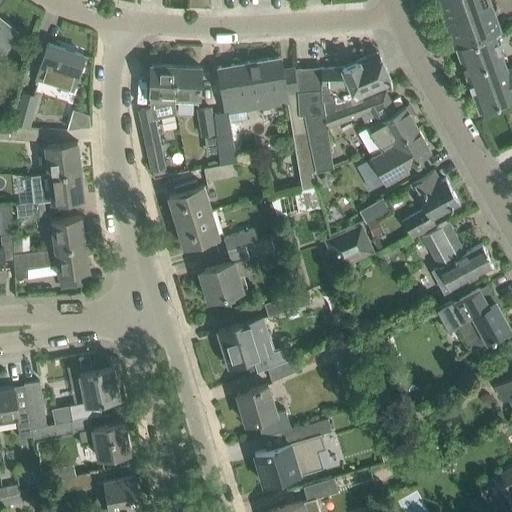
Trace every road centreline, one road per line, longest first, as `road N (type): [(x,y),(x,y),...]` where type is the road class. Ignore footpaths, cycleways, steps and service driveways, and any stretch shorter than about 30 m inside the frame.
road 1 (residential): [(147,305),(112,113),(121,20)]
road 2 (residential): [(395,16),(255,25),(121,20)]
road 3 (tertiary): [(511,230),(395,16)]
road 4 (residential): [(224,511),(175,346),(147,305)]
road 5 (residential): [(147,305),(142,352),(174,511)]
road 6 (residential): [(0,347),(44,341),(147,305)]
road 7 (residential): [(147,305),(0,317)]
